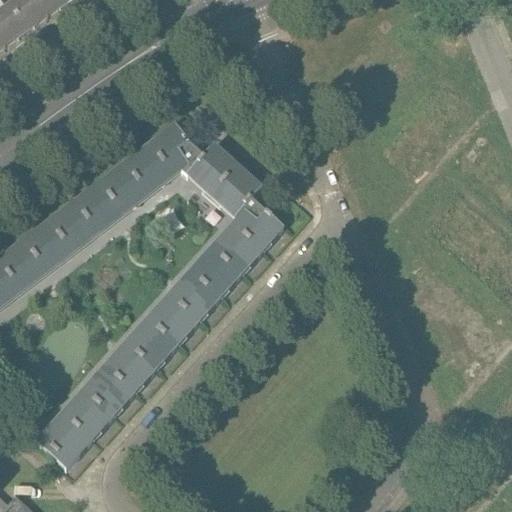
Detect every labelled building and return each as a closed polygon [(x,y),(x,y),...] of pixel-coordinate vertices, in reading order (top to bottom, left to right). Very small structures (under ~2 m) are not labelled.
[(27,37),(48,22),(31,0),(21,0),(8,10),(27,37)] [(31,0),(48,22),(69,7),(63,0),(31,0)] [(0,44),(5,52),(27,37),(8,10),(0,15),(0,44)] [(408,87),(414,92),(422,83),(416,78),(408,87)] [(458,132),(475,114),(443,86),(426,104),(458,132)] [(399,96),(406,102),(414,92),(408,87),(399,96)] [(443,150),(458,132),(426,104),(411,121),(443,150)] [(376,122),(382,127),(391,118),(385,113),(376,122)] [(427,167),(443,150),(411,121),(395,139),(427,167)] [(368,131),(374,137),(382,127),(376,122),(368,131)] [(262,194),(238,172),(214,151),(204,162),(201,159),(189,148),(175,131),(149,150),(123,170),(97,190),(71,210),(45,230),(19,250),(0,264),(0,308),(15,297),(41,277),(67,258),(93,238),(119,218),(145,198),(171,178),(177,173),(186,182),(210,203),(234,225),(239,229),(235,234),(214,258),(192,282),(170,307),(148,331),(127,355),(105,379),(83,404),(61,428),(40,452),(66,476),(88,451),(110,427),(131,403),(153,379),(175,355),(197,330),(219,306),(240,282),(262,258),(284,233),(252,206),(262,194)] [(411,186),(427,167),(395,139),(379,157),(411,186)] [(450,253),(478,222),(458,204),(430,235),(450,253)] [(498,239),(478,222),(450,253),(469,271),(498,239)] [(511,261),(511,251),(498,239),(469,271),(488,288),(511,261)] [(433,272),(438,266),(429,258),(424,264),(433,272)] [(511,300),(511,261),(488,288),(508,305),(511,300)] [(452,290),(458,283),(449,275),(443,281),(452,290)] [(461,298),(467,292),(458,283),(452,290),(461,298)] [(491,324),(496,318),(487,310),(482,316),(491,324)] [(500,332),(505,326),(496,318),(491,324),(500,332)] [(501,372),(507,377),(511,371),(511,365),(509,363),(501,372)] [(478,398),(484,403),(492,394),(486,388),(478,398)] [(511,428),(511,396),(496,414),(511,428)] [(469,407),(475,412),(484,403),(478,398),(469,407)] [(511,461),(511,428),(496,414),(480,433),(511,461)] [(0,511),(26,511),(16,502),(8,511),(0,503),(0,511)]
